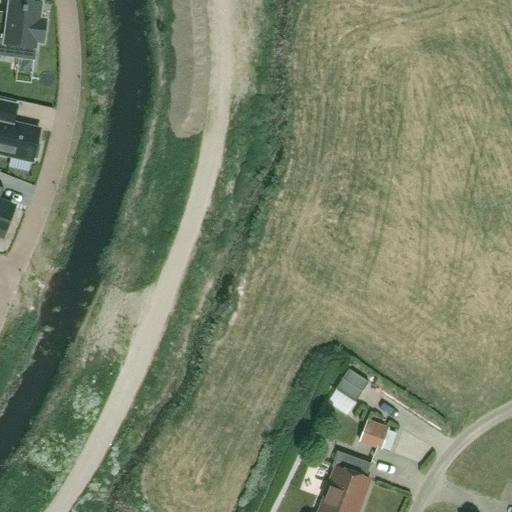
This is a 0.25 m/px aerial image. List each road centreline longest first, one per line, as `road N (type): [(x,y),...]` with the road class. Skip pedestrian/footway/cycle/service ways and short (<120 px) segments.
road 1 (track): [(146,331),(211,153),(219,0)]
road 2 (residential): [(64,0),(63,128),(10,276)]
road 3 (unclassified): [(56,511),(106,427),(146,331)]
road 4 (unknown): [(10,276),(126,324),(140,345)]
road 5 (unclassified): [(414,511),(456,446),(511,408)]
